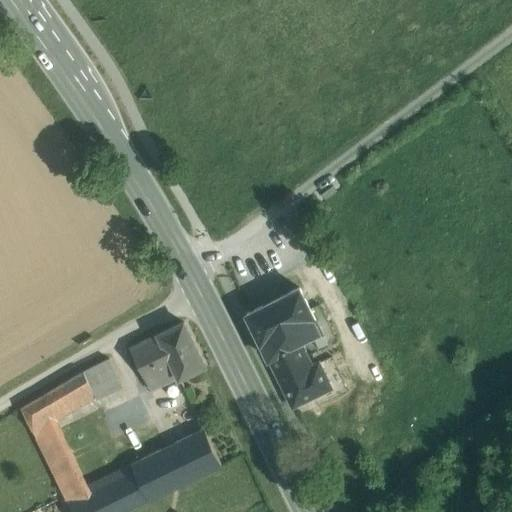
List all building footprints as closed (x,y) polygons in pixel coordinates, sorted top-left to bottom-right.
[(299,288),(247,313),(281,381),(311,366),(299,343),(311,337),(321,332),(313,316),(299,288)] [(183,322),(130,348),(151,390),(179,377),(179,378),(205,366),(183,322)] [(109,358),(83,371),(96,396),(122,384),(109,358)] [(311,366),(281,381),(293,405),(330,387),(318,363),(311,366)] [(96,396),(83,371),(64,382),(76,406),(96,396)] [(64,382),(43,395),(54,419),(76,406),(64,382)] [(54,419),(43,395),(22,407),(65,496),(84,487),(52,421),(54,419)] [(221,464),(204,428),(190,435),(207,471),(221,464)] [(190,435),(132,463),(149,500),(162,494),(162,493),(207,471),(190,435)] [(84,487),(65,496),(72,511),(124,511),(149,500),(132,463),(84,487)]
